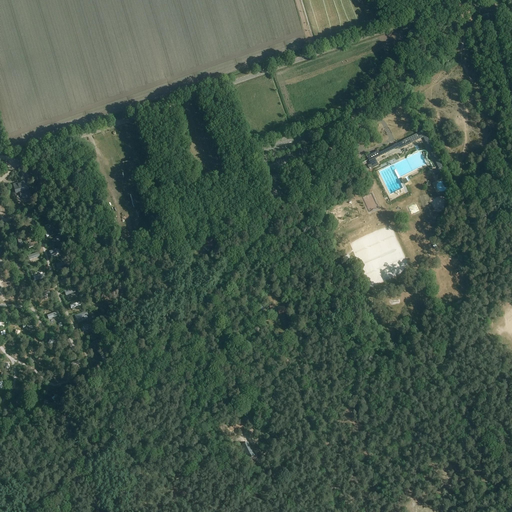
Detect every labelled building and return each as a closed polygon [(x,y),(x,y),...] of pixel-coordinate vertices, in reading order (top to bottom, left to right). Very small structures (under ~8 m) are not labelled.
[(445,172),(424,130),(379,153),(379,151),(367,156),(369,161),(370,164),(369,165),(370,168),(372,167),(373,168),(379,166),(375,159),(398,147),(399,150),(423,138),(439,169),(437,170),(439,175),(445,172)] [(25,185),(24,182),(14,185),(16,194),(20,193),(21,196),(22,196),(22,197),(25,196),(25,195),(29,194),(27,185),(25,185)] [(361,191),(353,195),(360,208),(364,206),(363,204),(367,202),(361,191)] [(397,204),(400,210),(408,207),(406,201),(397,204)] [(204,244),(210,250),(212,247),(214,246),(211,243),(214,239),(211,236),(208,240),(204,244)] [(341,259),(348,268),(352,265),(351,265),(345,257),(345,256),(341,259)] [(252,415),(244,417),(247,427),(255,425),(252,415)] [(248,457),(254,454),(248,442),(242,445),(248,457)]
